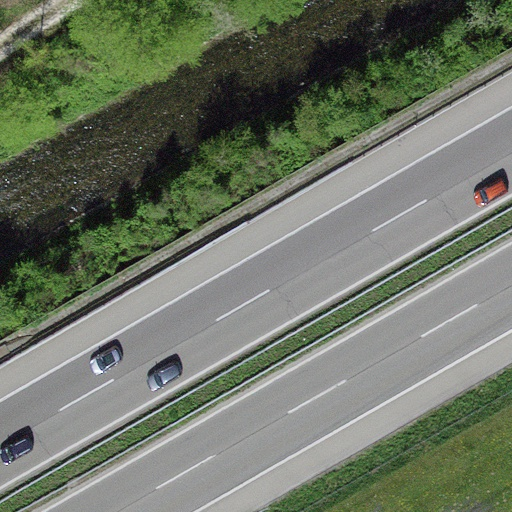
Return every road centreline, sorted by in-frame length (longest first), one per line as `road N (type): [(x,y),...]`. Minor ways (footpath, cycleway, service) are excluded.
road 1 (motorway): [(511,150),(0,444)]
road 2 (motorway): [(116,511),(511,284)]
